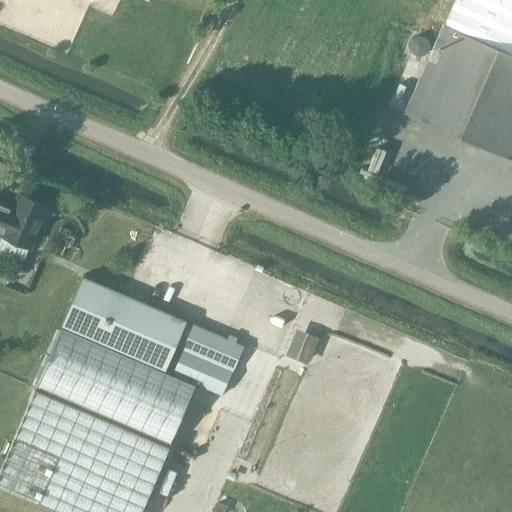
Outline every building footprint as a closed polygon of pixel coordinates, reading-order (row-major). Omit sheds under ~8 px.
[(511,0),(454,0),(443,26),(447,28),(472,40),(475,33),(487,39),(484,45),(511,58),(511,0)] [(475,33),(472,40),(447,28),(408,115),(511,162),(511,58),(484,45),(487,39),(475,33)] [(335,119),(332,125),(339,128),(342,121),(335,119)] [(47,208),(17,195),(11,209),(0,204),(0,234),(0,235),(0,237),(29,250),(47,208)] [(229,373),(241,348),(81,276),(32,386),(0,456),(0,484),(60,511),(134,511),(192,385),(218,397),(229,372),(229,373)] [(306,363),(318,335),(296,326),(284,354),(306,363)] [(218,502),(214,509),(220,511),(224,511),(227,506),(218,502)]
